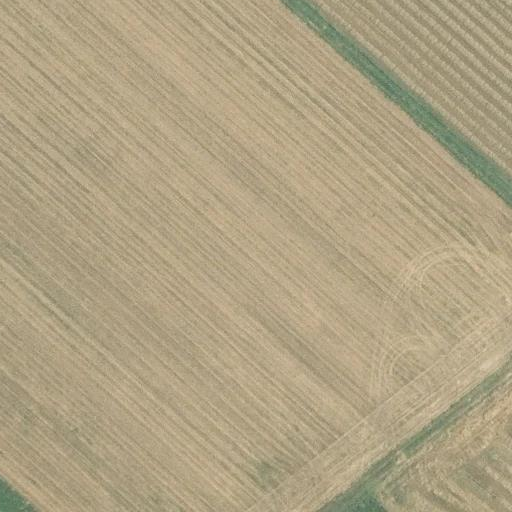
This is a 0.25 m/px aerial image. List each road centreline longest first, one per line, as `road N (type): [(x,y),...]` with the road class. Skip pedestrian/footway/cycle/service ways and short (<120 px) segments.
road 1 (track): [(511,200),(288,0)]
road 2 (track): [(332,511),(511,372)]
